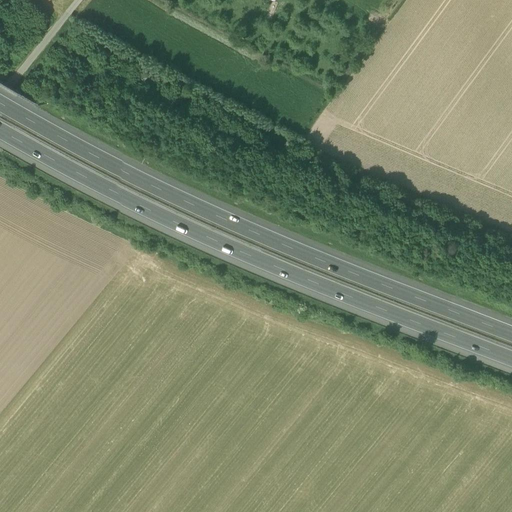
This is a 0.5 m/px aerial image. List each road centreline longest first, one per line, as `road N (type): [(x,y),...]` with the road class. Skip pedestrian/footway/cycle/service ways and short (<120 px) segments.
road 1 (motorway): [(511,333),(222,216),(0,101)]
road 2 (motorway): [(0,129),(213,237),(511,358)]
